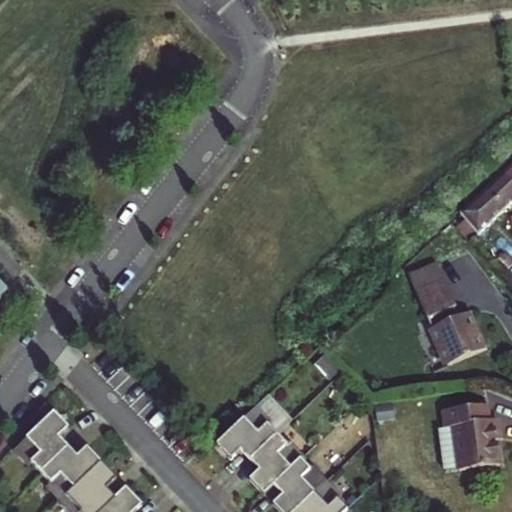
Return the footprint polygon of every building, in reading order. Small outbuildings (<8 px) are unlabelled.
[(509,216),(511,212),(511,171),(487,195),(509,216)] [(487,195),(461,220),(482,242),(509,216),(487,195)] [(454,311),(443,286),(414,301),(426,324),(431,323),(437,334),(432,337),(450,371),(480,355),(464,321),(455,326),(449,313),(454,311)] [(267,426),(277,436),(291,423),(267,397),(256,408),(270,422),(267,426)] [(270,422),(256,408),(216,446),(231,462),(241,452),(250,462),(277,436),(267,426),(270,422)] [(510,467),(502,431),(500,423),(495,423),(491,408),(447,417),(452,435),(459,433),(469,475),(510,467)] [(31,463),(41,474),(68,448),(59,439),(69,430),(55,414),(15,453),(27,466),(31,463)] [(277,436),(250,462),(259,471),(249,481),(264,496),(273,487),(300,461),(304,458),(291,444),(287,447),(277,436)] [(48,488),(61,502),(102,464),(87,449),(78,458),(68,448),(41,474),(51,485),(48,488)] [(300,461),(273,487),(282,496),(272,505),(278,511),(295,511),(327,482),(314,469),(311,472),(300,461)] [(103,511),(117,499),(107,489),(117,480),(102,464),(61,502),(71,511),(103,511)] [(327,482),(295,511),(345,511),(347,510),(337,499),(340,496),(327,482)] [(136,511),(142,506),(127,490),(117,499),(103,511),(136,511)]
